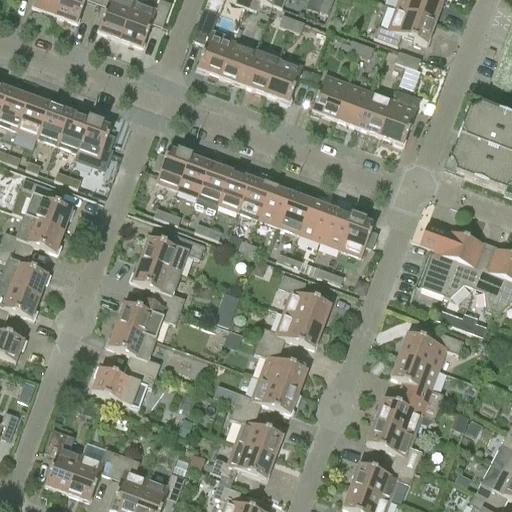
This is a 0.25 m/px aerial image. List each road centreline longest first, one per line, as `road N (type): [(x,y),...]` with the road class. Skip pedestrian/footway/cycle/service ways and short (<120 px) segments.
road 1 (residential): [(4,505),(153,101)]
road 2 (residential): [(416,192),(292,511)]
road 3 (residential): [(416,192),(153,101)]
road 4 (residential): [(487,0),(416,192)]
road 5 (residential): [(153,101),(0,45)]
